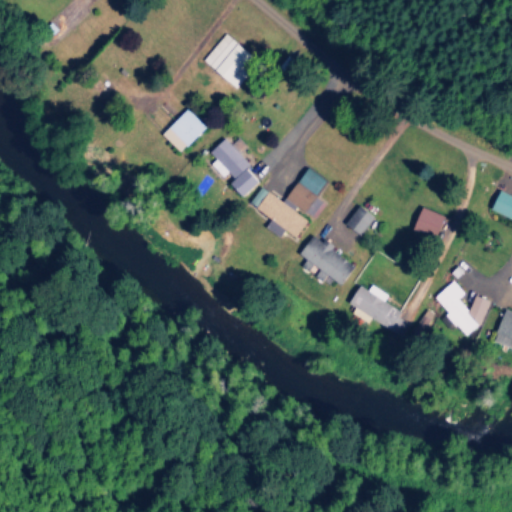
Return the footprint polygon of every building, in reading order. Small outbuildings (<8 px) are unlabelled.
[(229,71),(244,55),(222,34),(198,59),(229,88),(238,79),(229,71)] [(157,134),(176,152),(201,126),(182,108),(157,134)] [(252,181),(240,168),(245,164),(220,137),(205,151),(212,159),(206,164),(222,180),(221,180),(236,196),(252,181)] [(278,201),(256,186),(244,203),(267,218),(261,227),(275,236),(280,229),(291,237),(304,217),(309,220),(321,203),(309,195),(320,180),(301,167),(278,201)] [(511,220),(511,218),(511,197),(494,190),(485,209),(511,220)] [(341,226),(357,235),(368,215),(352,205),(341,226)] [(431,237),(440,215),(416,206),(408,228),(431,237)] [(350,265),(307,234),(293,253),(305,261),(304,262),(315,270),(311,275),(318,280),(322,275),(335,285),(350,265)] [(485,300),(470,294),(465,310),(454,298),(461,292),(450,280),(431,296),(444,311),(443,315),(452,325),(455,326),(463,335),(476,324),(485,300)] [(343,303),(396,336),(404,323),(393,316),(396,311),(379,300),(383,295),(368,286),(365,291),(354,285),(343,303)] [(429,313),(422,308),(411,325),(419,330),(429,313)]
